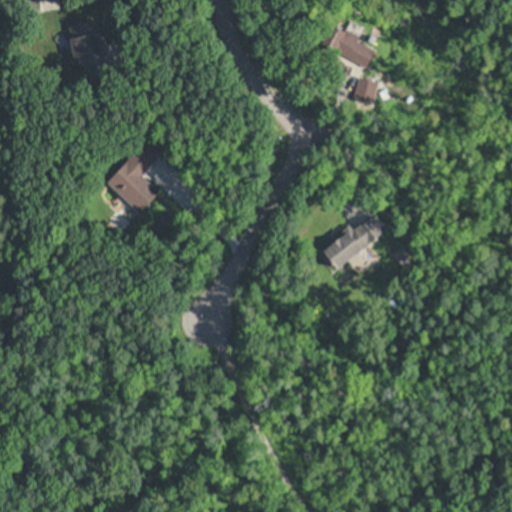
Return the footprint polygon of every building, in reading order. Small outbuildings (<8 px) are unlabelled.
[(41,0),(43,10),(28,12),(27,0),(41,0)] [(94,19),(96,30),(98,29),(100,41),(105,40),(109,65),(87,69),(84,53),(76,54),(72,35),(70,24),(94,19)] [(332,22),(346,29),(347,27),(361,34),(358,39),(376,48),(367,65),(336,49),(337,48),(323,41),(332,22)] [(373,104),(377,82),(357,78),(353,101),(373,104)] [(160,189),(141,210),(108,179),(148,137),(163,152),(143,173),(160,189)] [(376,212),(388,227),(371,241),(372,242),(364,248),(363,247),(356,252),(357,254),(353,258),(351,256),(339,266),(333,258),(328,262),(319,249),(351,223),(355,228),(363,221),(364,222),(376,212)]
